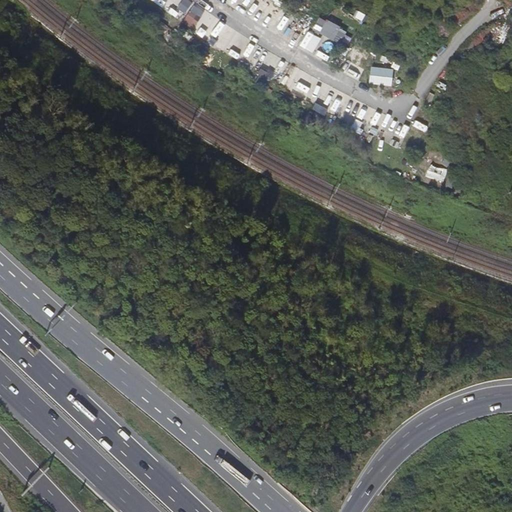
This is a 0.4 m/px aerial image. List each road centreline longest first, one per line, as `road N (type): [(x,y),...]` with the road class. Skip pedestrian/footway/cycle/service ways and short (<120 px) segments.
road 1 (motorway): [(280,511),(0,271)]
road 2 (motorway): [(187,511),(0,334)]
road 3 (trunk): [(511,394),(468,402),(423,426),(382,466),(352,511)]
road 4 (motorway): [(0,373),(145,511)]
